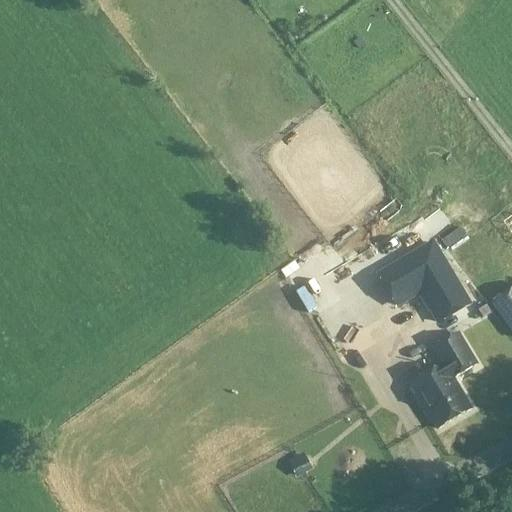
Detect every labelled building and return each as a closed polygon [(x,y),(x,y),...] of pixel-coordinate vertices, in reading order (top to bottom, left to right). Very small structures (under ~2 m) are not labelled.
[(325,268),(335,264),(329,248),(319,252),(325,268)] [(437,329),(469,310),(437,256),(383,287),(400,315),(420,302),(437,329)] [(511,291),(492,306),(511,333),(511,291)] [(344,314),(365,358),(401,340),(381,297),(344,314)] [(460,322),(477,347),(494,336),(477,311),(460,322)] [(414,385),(439,431),(472,411),(454,380),(477,366),(459,336),(435,350),(445,366),(414,385)]
